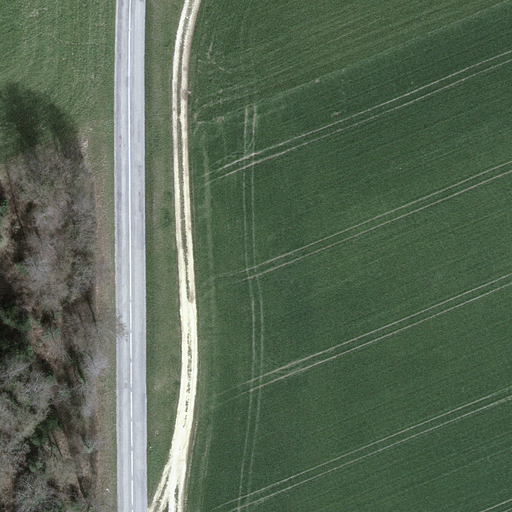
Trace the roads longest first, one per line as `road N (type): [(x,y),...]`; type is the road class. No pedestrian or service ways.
road 1 (track): [(150,511),(163,489),(183,397),(189,313),(179,116),(182,52),(197,0)]
road 2 (tertiary): [(129,511),(138,0)]
